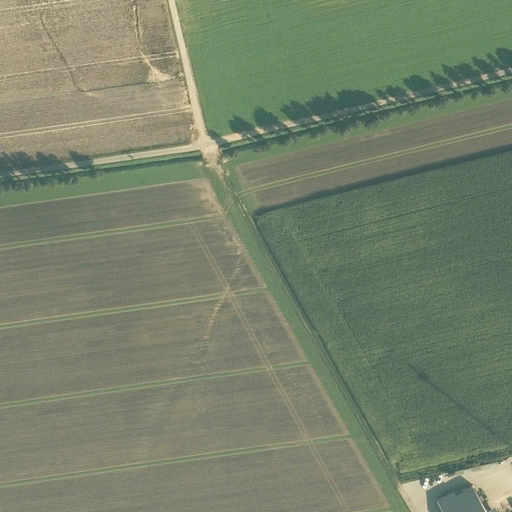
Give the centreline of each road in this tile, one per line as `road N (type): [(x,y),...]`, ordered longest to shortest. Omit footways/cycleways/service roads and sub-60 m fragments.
road 1 (track): [(405,497),(204,146),(171,0)]
road 2 (track): [(0,175),(204,146),(511,72)]
